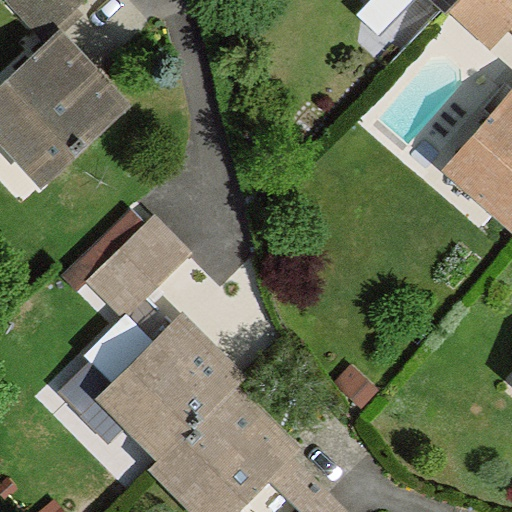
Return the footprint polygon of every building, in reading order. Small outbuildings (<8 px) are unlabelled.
[(44,40),(66,20),(48,0),(9,0),(9,1),(44,40)] [(87,0),(48,0),(66,20),(87,0)] [(511,27),(511,0),(480,0),(511,29),(511,27)] [(90,82),(52,42),(0,91),(0,116),(13,132),(3,141),(45,183),(120,114),(90,82)] [(511,96),(459,157),(490,182),(479,194),(511,221),(511,96)] [(112,261),(149,298),(191,257),(155,220),(112,261)] [(125,320),(149,298),(112,261),(91,284),(125,320)] [(238,387),(175,325),(102,398),(129,425),(164,458),(228,396),(238,387)] [(228,396),(164,458),(155,467),(190,501),(199,493),(218,511),(234,511),(267,479),(290,457),(228,396)] [(111,443),(129,425),(102,398),(83,416),(111,443)] [(300,511),(309,511),(328,494),(290,457),(267,479),(300,511)] [(344,511),(328,494),(309,511),(344,511)]
